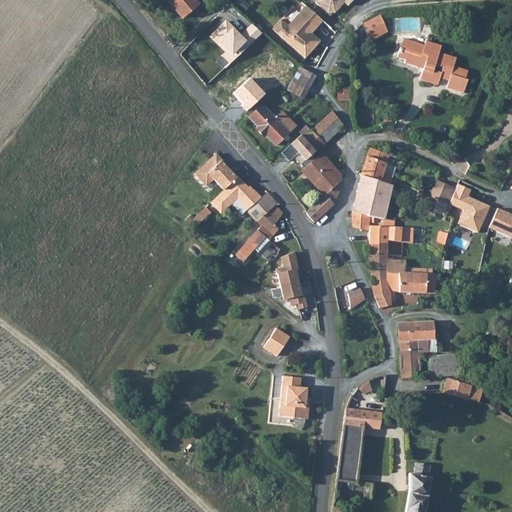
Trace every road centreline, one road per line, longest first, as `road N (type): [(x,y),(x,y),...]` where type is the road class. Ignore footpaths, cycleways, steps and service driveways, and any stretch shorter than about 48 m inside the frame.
road 1 (residential): [(313,250),(253,159),(121,0)]
road 2 (track): [(0,324),(74,383),(202,511)]
road 3 (residential): [(369,0),(321,75),(355,151),(347,197),(327,232)]
road 4 (residential): [(332,388),(385,363),(393,346),(348,251),(327,232)]
road 5 (residential): [(332,388),(331,330),(313,250)]
road 6 (residential): [(318,511),(332,388)]
